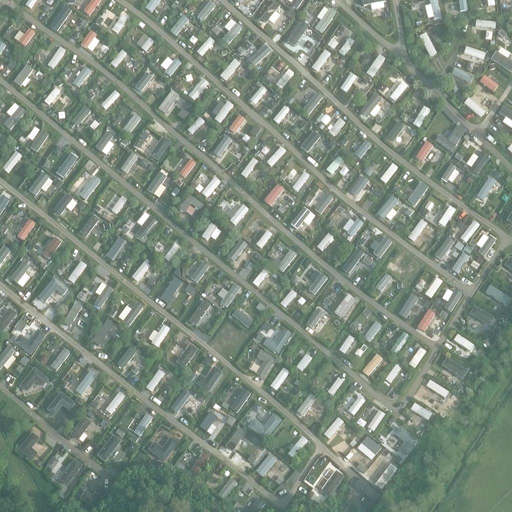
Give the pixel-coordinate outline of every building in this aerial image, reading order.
[(33,9),(37,0),(30,0),(27,6),(33,9)] [(91,0),(85,11),(92,15),(100,0),(91,0)] [(151,0),(145,7),(152,12),(161,0),(151,0)] [(294,0),(291,4),(297,9),(303,0),(294,0)] [(429,0),(431,5),(426,6),(428,18),(435,17),(435,19),(442,18),(438,0),(429,0)] [(459,0),(460,11),(468,11),(466,0),(459,0)] [(210,1),(197,17),(203,22),(217,6),(210,1)] [(267,23),(281,6),(275,1),(261,19),(267,23)] [(58,32),(73,10),(66,5),(51,27),(58,32)] [(316,29),(323,34),(336,14),(325,6),(318,17),(322,20),(316,29)] [(372,9),(373,16),(381,15),(379,7),(372,9)] [(118,34),(128,18),(122,14),(112,30),(118,34)] [(176,36),(190,21),(184,15),(170,30),(176,36)] [(99,18),(95,23),(99,26),(103,21),(99,18)] [(223,39),(229,44),(243,29),(232,19),(225,27),(229,32),(223,39)] [(84,21),(80,26),(86,29),(89,24),(84,21)] [(476,29),(487,29),(487,34),(496,34),(496,21),(476,21),(476,29)] [(301,22),(288,42),(296,47),(308,27),(301,22)] [(25,35),(20,31),(14,38),(25,47),(36,33),(30,28),(25,35)] [(81,43),(92,52),(101,40),(91,31),(81,43)] [(428,32),(420,35),(429,57),(437,54),(428,32)] [(145,35),(137,44),(146,52),(154,44),(145,35)] [(198,54),(203,58),(215,41),(209,37),(198,54)] [(349,37),(339,53),(345,56),(355,41),(349,37)] [(256,65),(272,51),(267,45),(251,59),(256,65)] [(60,47),(49,66),(55,69),(66,50),(60,47)] [(466,48),(465,55),(485,59),(486,51),(466,48)] [(116,68),(128,54),(123,50),(111,64),(116,68)] [(326,50),(313,66),(319,71),(332,55),(326,50)] [(379,54),(367,73),(373,78),(386,59),(379,54)] [(494,59),(508,68),(511,62),(498,54),(494,59)] [(321,71),(325,75),(337,59),(333,56),(321,71)] [(165,71),(171,77),(182,63),(176,58),(165,71)] [(221,76),(227,81),(241,64),(235,59),(221,76)] [(14,82),(21,87),(34,69),(28,64),(14,82)] [(86,66),(73,82),(80,88),(93,72),(86,66)] [(452,75),(471,82),(474,75),(455,68),(452,75)] [(276,84),(282,89),(295,73),(289,69),(276,84)] [(347,93),(358,77),(351,73),(341,89),(347,93)] [(152,79),(146,74),(135,88),(142,93),(152,79)] [(495,92),(499,86),(485,75),(480,81),(495,92)] [(162,78),(159,83),(163,86),(167,81),(162,78)] [(203,78),(189,96),(195,101),(209,83),(203,78)] [(390,97),(396,101),(408,86),(403,81),(390,97)] [(305,95),(312,87),(307,84),(301,91),(305,95)] [(51,106),(61,90),(55,87),(45,102),(51,106)] [(258,106),(263,97),(267,100),(272,94),(261,87),(251,101),(258,106)] [(101,105),(106,110),(120,95),(115,90),(101,105)] [(166,114),(180,96),(173,90),(159,109),(166,114)] [(317,93),(303,110),(309,115),(324,98),(317,93)] [(361,111),(368,117),(383,99),(375,93),(361,111)] [(467,102),(480,115),(484,111),(471,98),(467,102)] [(221,124),(234,105),(228,101),(215,119),(221,124)] [(16,103),(7,112),(12,117),(4,125),(11,130),(27,112),(16,103)] [(78,128),(93,110),(86,105),(72,122),(78,128)] [(274,120),(279,124),(291,110),(286,106),(274,120)] [(419,127),(430,110),(424,106),(413,123),(419,127)] [(499,113),(506,118),(503,122),(511,127),(511,110),(504,106),(499,113)] [(183,108),(178,115),(185,120),(190,113),(183,108)] [(129,135),(142,119),(136,113),(123,130),(129,135)] [(321,121),(327,125),(332,118),(326,114),(321,121)] [(99,117),(96,121),(101,125),(104,122),(99,117)] [(187,131),(192,135),(204,122),(200,118),(187,131)] [(335,136),(345,122),(340,118),(330,132),(335,136)] [(443,119),(430,135),(436,139),(449,124),(443,119)] [(399,121),(387,137),(394,142),(405,125),(399,121)] [(255,127),(250,135),(255,138),(260,131),(255,127)] [(30,139),(35,142),(31,147),(38,152),(49,135),(38,128),(30,139)] [(308,153),(322,137),(315,130),(301,147),(308,153)] [(110,131),(97,148),(102,153),(116,135),(110,131)] [(144,133),(140,138),(146,142),(150,137),(144,133)] [(221,159),(231,139),(224,135),(215,155),(221,159)] [(158,161),(172,142),(164,136),(150,154),(158,161)] [(362,159),(372,145),(366,140),(355,154),(362,159)] [(424,162),(434,146),(426,141),(416,158),(424,162)] [(244,146),(240,152),(245,155),(249,150),(244,146)] [(281,146),(267,163),(272,167),(286,150),(281,146)] [(3,169),(9,174),(22,156),(16,151),(3,169)] [(133,152),(120,169),(126,174),(139,157),(133,152)] [(63,178),(79,159),(72,153),(56,172),(63,178)] [(333,175),(344,160),(338,156),(327,170),(333,175)] [(252,157),(242,175),(248,178),(258,161),(252,157)] [(190,159),(180,174),(186,178),(196,163),(190,159)] [(392,163),(381,179),(387,183),(398,167),(392,163)] [(452,183),(460,171),(450,165),(443,178),(452,183)] [(160,171),(147,190),(155,195),(168,177),(160,171)] [(293,188),(298,192),(310,175),(305,171),(293,188)] [(29,191),(36,196),(42,189),(46,192),(54,181),(43,173),(29,191)] [(80,195),(86,200),(102,181),(96,176),(80,195)] [(202,193),(208,198),(221,181),(215,176),(202,193)] [(363,176),(351,192),(358,197),(370,181),(363,176)] [(490,177),(477,196),(484,201),(497,182),(490,177)] [(265,201),(272,207),(285,189),(278,184),(265,201)] [(416,205),(424,190),(419,187),(411,202),(416,205)] [(327,192),(315,209),(322,214),(334,198),(327,192)] [(54,211),(61,216),(74,198),(68,193),(54,211)] [(200,211),(205,205),(190,194),(180,208),(191,216),(197,208),(200,211)] [(390,195),(378,216),(391,222),(397,211),(394,210),(400,200),(390,195)] [(121,196),(113,211),(119,215),(128,199),(121,196)] [(242,203),(228,221),(236,228),(251,211),(242,203)] [(450,206),(439,223),(445,227),(456,209),(450,206)] [(141,226),(136,234),(144,240),(158,221),(145,212),(137,223),(141,226)] [(80,232),(87,237),(100,220),(93,214),(80,232)] [(125,221),(128,227),(135,224),(133,218),(125,221)] [(353,237),(364,224),(358,218),(355,222),(351,219),(343,228),(353,237)] [(19,237),(26,241),(35,222),(28,219),(19,237)] [(408,237),(414,242),(428,224),(422,219),(408,237)] [(453,229),(461,236),(468,227),(459,221),(453,229)] [(461,238),(466,243),(480,225),(475,221),(461,238)] [(211,223),(202,237),(209,241),(218,227),(211,223)] [(257,245),(263,249),(273,234),(267,230),(257,245)] [(327,233),(317,249),(324,253),(334,237),(327,233)] [(484,234),(477,244),(482,248),(479,252),(485,256),(497,240),(491,235),(489,237),(484,234)] [(42,254),(49,259),(62,242),(55,237),(42,254)] [(113,261),(127,241),(120,237),(106,256),(113,261)] [(435,256),(442,260),(455,242),(449,237),(435,256)] [(242,239),(228,257),(234,262),(248,244),(242,239)] [(175,243),(165,258),(170,261),(180,247),(175,243)] [(458,243),(455,248),(460,252),(463,247),(458,243)] [(357,247),(343,270),(351,275),(365,252),(357,247)] [(289,249),(278,268),(285,272),(297,254),(289,249)] [(458,273),(470,257),(464,252),(452,269),(458,273)] [(369,265),(373,259),(367,256),(363,261),(369,265)] [(143,280),(152,264),(146,260),(137,276),(143,280)] [(411,277),(420,263),(415,260),(405,274),(411,277)] [(68,279),(74,284),(88,266),(82,261),(68,279)] [(190,275),(187,280),(195,286),(210,264),(205,261),(194,277),(190,275)] [(17,282),(30,267),(24,262),(11,277),(17,282)] [(265,268),(253,283),(259,287),(270,272),(265,268)] [(26,272),(21,279),(26,282),(31,275),(26,272)] [(322,273),(309,290),(315,295),(328,278),(322,273)] [(387,273),(375,287),(382,292),(393,278),(387,273)] [(436,277),(426,295),(433,299),(443,281),(436,277)] [(103,282),(96,293),(100,295),(94,304),(101,309),(114,290),(103,282)] [(49,283),(39,300),(45,304),(56,287),(49,283)] [(182,289),(172,283),(162,300),(167,303),(170,297),(176,300),(182,289)] [(221,303),(228,308),(242,288),(235,283),(221,303)] [(511,298),(491,285),(486,292),(508,307),(511,301),(511,298)] [(281,304),(286,308),(297,294),(292,290),(281,304)] [(342,318),(356,300),(349,294),(334,312),(342,318)] [(412,294),(399,314),(407,319),(420,299),(412,294)] [(138,299),(123,317),(129,322),(144,304),(138,299)] [(204,300),(190,322),(197,326),(211,305),(204,300)] [(76,302),(64,323),(71,327),(83,307),(76,302)] [(10,307),(2,317),(0,315),(0,329),(4,332),(18,314),(10,307)] [(425,332),(436,314),(429,309),(418,327),(425,332)] [(473,309),(470,316),(490,324),(493,317),(473,309)] [(247,327),(252,322),(239,311),(234,316),(247,327)] [(321,327),(331,317),(326,312),(316,323),(321,327)] [(443,312),(440,318),(445,321),(448,316),(443,312)] [(371,342),(383,326),(376,321),(364,337),(371,342)] [(266,322),(260,332),(269,338),(276,328),(266,322)] [(100,345),(110,328),(105,324),(94,342),(100,345)] [(163,324),(152,343),(159,348),(170,328),(163,324)] [(221,347),(232,329),(226,326),(216,343),(221,347)] [(33,352),(43,331),(36,328),(26,348),(33,352)] [(267,337),(263,346),(281,355),(292,333),(283,329),(277,342),(267,337)] [(391,350),(397,354),(410,336),(404,332),(391,350)] [(471,351),(475,345),(458,334),(454,340),(471,351)] [(349,335),(340,350),(345,354),(355,339),(349,335)] [(118,364),(124,369),(140,349),(133,344),(118,364)] [(190,344),(177,363),(185,368),(198,350),(190,344)] [(16,359),(12,355),(16,351),(10,345),(0,356),(0,370),(4,366),(7,369),(16,359)] [(52,367),(59,371),(70,351),(63,347),(52,367)] [(420,347),(409,364),(415,369),(427,351),(420,347)] [(262,350),(257,357),(264,362),(256,374),(264,379),(277,360),(262,350)] [(480,350),(477,355),(481,358),(485,353),(480,350)] [(303,372),(313,359),(307,354),(297,367),(303,372)] [(363,371),(368,376),(383,358),(378,354),(363,371)] [(207,366),(211,360),(205,357),(201,363),(207,366)] [(464,378),(469,369),(447,357),(442,367),(464,378)] [(392,383),(401,367),(395,364),(387,380),(392,383)] [(37,382),(43,387),(50,379),(35,367),(20,385),(28,392),(37,382)] [(284,368),(270,386),(277,390),(290,372),(284,368)] [(146,388),(153,392),(165,374),(159,369),(146,388)] [(91,370),(76,391),(83,396),(98,375),(91,370)] [(2,381),(8,386),(16,377),(10,372),(2,381)] [(339,377),(328,392),(333,396),(344,382),(339,377)] [(446,397),(449,391),(430,380),(427,386),(446,397)] [(245,388),(231,408),(238,413),(252,393),(245,388)] [(393,388),(387,395),(393,400),(399,393),(393,388)] [(177,413),(192,395),(185,389),(171,407),(177,413)] [(106,411),(112,415),(126,396),(120,391),(106,411)] [(298,413),(305,417),(317,396),(310,392),(298,413)] [(200,396),(197,400),(203,404),(206,400),(200,396)] [(359,396),(348,411),(354,416),(365,401),(359,396)] [(253,407),(260,413),(264,408),(258,402),(253,407)] [(429,420),(433,413),(415,403),(411,409),(429,420)] [(379,410),(367,429),(374,433),(386,414),(379,410)] [(207,433),(219,416),(214,412),(201,428),(207,433)] [(147,413),(134,431),(141,436),(154,418),(147,413)] [(255,419),(248,427),(266,441),(283,420),(274,414),(264,426),(255,419)] [(85,416),(71,434),(78,440),(93,423),(85,416)] [(330,439),(344,422),(338,417),(324,434),(330,439)] [(364,427),(367,423),(360,418),(357,423),(364,427)] [(395,451),(405,459),(420,441),(401,425),(394,434),(403,441),(395,451)] [(239,427),(226,446),(234,451),(247,432),(239,427)] [(119,431),(115,435),(122,440),(126,436),(119,431)] [(19,450),(33,461),(39,453),(33,448),(41,438),(33,432),(19,450)] [(106,462),(122,441),(114,435),(98,455),(106,462)] [(167,462),(179,441),(171,436),(164,447),(154,442),(148,451),(167,462)] [(302,436),(289,454),(295,458),(308,440),(302,436)] [(379,463),(373,470),(380,475),(390,462),(375,450),(370,456),(379,463)] [(204,451),(190,471),(197,476),(211,456),(204,451)] [(263,477),(278,461),(271,455),(256,471),(263,477)] [(54,456),(47,466),(55,471),(61,461),(54,456)] [(251,457),(248,461),(253,465),(256,460),(251,457)] [(68,486),(84,465),(76,459),(59,479),(68,486)] [(342,478),(332,472),(321,492),(332,497),(342,478)] [(362,502),(368,508),(380,497),(363,477),(356,483),(368,497),(362,502)] [(218,494),(225,499),(238,483),(232,478),(218,494)] [(94,494),(85,490),(80,500),(98,509),(108,489),(99,484),(94,494)] [(258,500),(248,511),(259,511),(268,503),(256,493),(254,496),(258,500)] [(233,501),(229,506),(233,509),(237,504),(233,501)]
